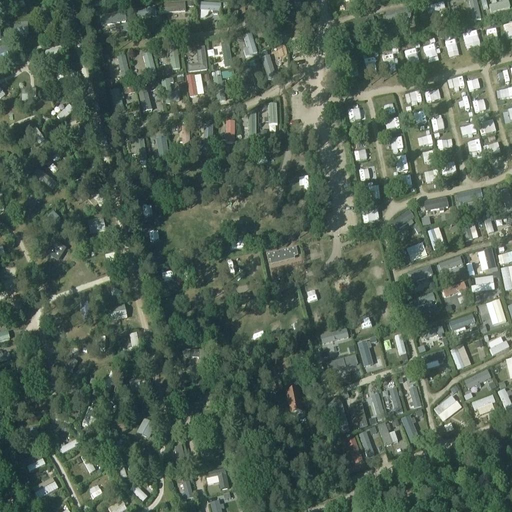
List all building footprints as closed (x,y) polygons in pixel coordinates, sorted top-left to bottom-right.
[(98,0),(89,0),(92,11),(100,9),(98,0)] [(475,0),(467,0),(473,23),(481,22),(475,0)] [(507,3),(489,8),(490,15),(509,10),(507,3)] [(184,5),(163,7),(164,15),(185,13),(184,5)] [(201,5),(201,13),(209,13),(220,14),(221,6),(201,5)] [(443,5),(426,9),(427,15),(445,11),(443,5)] [(155,10),(135,12),(137,21),(156,18),(155,10)] [(408,12),(386,16),(388,25),(410,21),(408,12)] [(124,14),(100,19),(101,28),(126,24),(124,14)] [(47,17),(41,22),(48,29),(51,32),(54,35),(59,30),(47,17)] [(373,20),(353,25),(355,33),(375,29),(373,20)] [(28,37),(27,25),(20,25),(20,27),(13,27),(14,38),(28,37)] [(467,49),(477,47),(473,31),(463,33),(467,49)] [(491,42),(497,41),(495,31),(489,32),(491,42)] [(247,50),(243,52),(245,59),(249,58),(257,55),(251,37),(243,39),(247,50)] [(229,46),(221,48),(225,70),(232,69),(229,46)] [(12,47),(0,50),(0,55),(8,54),(14,52),(12,47)] [(423,49),(426,65),(437,63),(435,47),(423,49)] [(63,50),(45,53),(46,59),(64,56),(63,50)] [(206,72),(203,50),(195,51),(197,67),(186,68),(187,75),(206,72)] [(177,52),(169,53),(172,73),(180,71),(177,52)] [(150,56),(143,58),(146,71),(148,80),(156,77),(150,56)] [(365,69),(377,68),(376,57),(365,58),(365,69)] [(269,58),(261,61),(268,82),(275,80),(269,58)] [(125,59),(117,60),(122,83),(130,81),(125,59)] [(254,89),(250,69),(236,72),(240,93),(254,89)] [(194,78),(186,79),(190,99),(197,98),(197,97),(194,78)] [(221,79),(213,81),(217,104),(225,103),(222,84),(221,79)] [(168,82),(161,83),(166,106),(173,105),(169,85),(168,82)] [(145,89),(137,91),(143,115),(151,113),(145,89)] [(21,103),(35,103),(36,90),(28,90),(28,92),(22,92),(21,103)] [(118,92),(110,93),(116,116),(124,115),(118,92)] [(386,119),(395,116),(391,105),(383,108),(386,119)] [(69,107),(57,119),(62,124),(74,112),(69,107)] [(276,107),(267,107),(268,120),(268,124),(268,125),(268,127),(277,127),(277,126),(276,107)] [(349,107),(349,117),(357,118),(357,107),(349,107)] [(412,115),(416,128),(426,125),(423,112),(412,115)] [(256,117),(247,117),(247,141),(256,141),(256,117)] [(225,142),(225,145),(234,145),(234,124),(226,124),(226,137),(225,138),(225,142)] [(396,125),(386,129),(391,139),(400,134),(396,125)] [(78,127),(63,131),(67,144),(82,140),(78,127)] [(203,150),(203,151),(212,151),(212,128),(204,128),(203,143),(203,148),(203,150)] [(36,130),(30,134),(30,135),(40,149),(46,145),(36,130)] [(423,149),(432,146),(429,137),(420,140),(423,149)] [(165,140),(157,141),(160,165),(169,164),(165,140)] [(143,142),(134,143),(136,157),(137,161),(137,164),(138,164),(147,163),(143,142)] [(364,153),(353,154),(354,164),(365,164),(364,153)] [(12,167),(0,171),(0,179),(15,174),(12,167)] [(38,171),(33,177),(52,192),(57,186),(38,171)] [(421,184),(427,183),(428,188),(436,186),(434,174),(420,176),(421,184)] [(95,192),(90,197),(98,206),(101,209),(106,204),(95,192)] [(480,192),(457,197),(459,206),(482,201),(480,192)] [(511,205),(507,192),(500,194),(508,215),(511,213),(511,205)] [(24,210),(33,213),(37,200),(28,197),(24,210)] [(446,201),(423,205),(425,214),(438,212),(443,211),(448,210),(446,201)] [(391,224),(390,225),(395,231),(406,224),(410,221),(413,220),(409,213),(391,224)] [(488,216),(482,218),(487,236),(493,234),(490,224),(489,220),(488,216)] [(102,220),(87,223),(90,236),(105,233),(102,220)] [(467,225),(460,227),(465,244),(472,242),(467,225)] [(433,232),(427,234),(434,253),(440,251),(433,232)] [(53,243),(48,252),(51,254),(50,256),(59,262),(65,251),(53,243)] [(422,245),(406,251),(409,258),(424,252),(422,245)] [(0,251),(0,263),(10,262),(8,250),(0,251)] [(377,250),(367,250),(368,262),(378,262),(377,250)] [(511,251),(497,252),(498,264),(511,262),(511,251)] [(491,252),(483,254),(484,254),(487,272),(488,272),(488,273),(488,272),(495,271),(491,252)] [(268,255),(273,282),(281,281),(275,253),(268,255)] [(472,254),(473,265),(483,264),(483,253),(472,254)] [(460,259),(438,267),(441,274),(462,266),(460,259)] [(227,267),(229,278),(239,276),(237,266),(227,267)] [(430,269),(407,277),(410,287),(423,282),(427,281),(433,279),(430,269)] [(507,269),(500,271),(505,293),(511,292),(511,291),(511,290),(508,271),(507,270),(507,269)] [(493,278),(475,281),(474,281),(475,288),(493,285),(494,285),(493,281),(493,278)] [(463,285),(442,293),(445,300),(466,292),(463,285)] [(104,301),(121,300),(121,291),(104,292),(104,301)] [(432,295),(409,304),(411,311),(435,302),(432,295)] [(499,302),(492,304),(498,325),(498,326),(506,324),(499,302)] [(124,307),(109,310),(111,323),(126,320),(124,307)] [(472,318),(450,326),(453,333),(475,325),(472,318)] [(441,328),(423,335),(425,342),(444,335),(441,328)] [(346,332),(320,338),(322,347),(348,341),(346,332)] [(7,335),(0,336),(0,344),(9,342),(7,335)] [(136,336),(130,338),(133,351),(134,356),(134,359),(141,357),(141,356),(137,337),(136,336)] [(248,348),(243,337),(233,341),(238,352),(248,348)] [(401,338),(395,339),(399,357),(405,356),(401,338)] [(366,344),(357,346),(364,369),(372,367),(368,351),(366,345),(366,344)] [(491,351),(489,352),(492,358),(508,350),(505,344),(503,345),(491,351)] [(456,351),(450,353),(457,372),(458,373),(464,370),(456,351)] [(203,353),(181,352),(181,360),(196,361),(195,369),(202,369),(203,353)] [(443,354),(423,359),(425,367),(426,367),(437,364),(442,363),(445,362),(443,354)] [(0,356),(0,365),(10,362),(8,355),(2,356),(0,356)] [(68,359),(62,370),(70,375),(76,364),(68,359)] [(355,359),(328,366),(331,375),(357,367),(355,359)] [(487,372),(464,384),(468,392),(475,388),(479,386),(491,380),(487,372)] [(111,374),(105,390),(110,392),(116,377),(111,374)] [(15,376),(0,383),(0,392),(19,383),(15,376)] [(142,379),(128,382),(131,395),(146,392),(142,379)] [(282,390),(278,380),(269,384),(273,393),(282,390)] [(453,388),(448,393),(453,399),(459,394),(453,388)] [(416,390),(408,392),(412,405),(413,409),(414,411),(421,409),(416,390)] [(396,391),(388,393),(395,417),(403,415),(396,391)] [(73,400),(72,412),(79,413),(81,393),(74,392),(74,395),(73,400)] [(302,413),(297,392),(286,394),(290,415),(302,413)] [(504,392),(497,395),(507,415),(511,412),(511,408),(508,399),(507,399),(505,395),(505,394),(504,392)] [(378,398),(371,400),(378,424),(385,421),(378,398)] [(492,398),(472,406),(473,410),(474,412),(477,411),(479,411),(485,409),(492,406),(495,405),(492,398)] [(451,399),(434,412),(437,417),(438,418),(456,404),(455,404),(451,399)] [(7,412),(6,412),(9,417),(24,409),(21,404),(11,409),(7,412)] [(115,406),(108,408),(110,419),(117,417),(115,406)] [(341,406),(334,408),(340,429),(348,427),(341,406)] [(361,407),(352,409),(358,431),(367,429),(361,407)] [(82,426),(87,429),(88,428),(91,419),(93,415),(94,412),(89,409),(82,426)] [(409,418),(401,422),(410,445),(419,442),(409,418)] [(155,428),(143,421),(136,434),(148,441),(155,428)] [(384,426),(377,428),(384,449),(392,446),(391,446),(388,437),(387,434),(385,428),(385,427),(384,426)] [(450,427),(443,430),(447,437),(453,434),(450,427)] [(18,438),(17,438),(20,445),(37,438),(37,437),(35,432),(35,431),(19,438),(18,438)] [(366,434),(358,437),(367,460),(374,458),(366,434)] [(354,441),(345,444),(354,467),(363,464),(354,441)] [(59,450),(59,451),(61,456),(79,447),(76,442),(65,448),(59,450)] [(110,442),(104,444),(108,461),(114,459),(111,448),(110,443),(110,442)] [(221,447),(201,450),(202,457),(214,455),(218,454),(222,453),(221,447)] [(181,448),(174,450),(176,459),(177,466),(184,464),(181,448)] [(86,456),(80,459),(90,476),(95,472),(91,464),(88,460),(86,456)] [(28,468),(26,469),(29,475),(45,467),(42,461),(28,468)] [(121,462),(115,463),(120,481),(126,479),(123,468),(121,462)] [(216,474),(205,476),(206,482),(217,480),(218,485),(219,492),(228,490),(225,472),(224,472),(216,474)] [(54,484),(34,495),(36,499),(38,502),(58,490),(54,484)] [(188,485),(182,486),(184,495),(186,500),(186,501),(186,502),(193,501),(188,485)] [(134,488),(130,491),(142,503),(146,500),(134,488)] [(230,494),(223,495),(227,511),(234,511),(232,502),(231,497),(230,494)]
